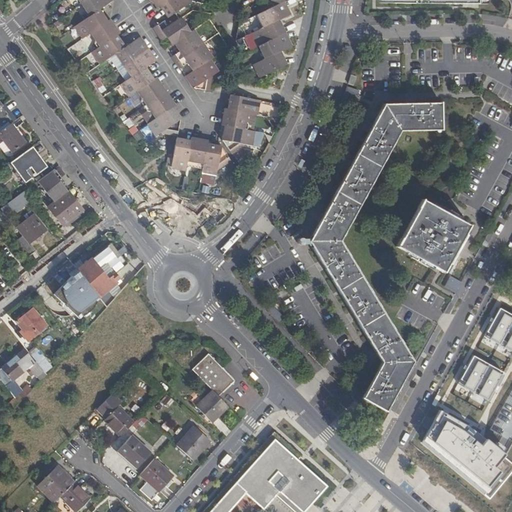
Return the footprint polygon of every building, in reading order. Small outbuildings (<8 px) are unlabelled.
[(88,0),(81,5),(89,16),(99,10),(113,0),(88,0)] [(169,0),(151,0),(157,9),(160,6),(169,0)] [(193,2),(191,0),(169,0),(160,6),(169,18),(193,2)] [(257,15),(263,28),(278,21),(290,15),(284,2),(275,6),(257,15)] [(76,26),(84,38),(91,33),(108,22),(99,10),(89,16),(76,26)] [(91,33),(100,46),(117,35),(119,33),(110,20),(108,22),(91,33)] [(171,29),(168,25),(157,32),(163,41),(167,38),(172,45),(174,44),(192,31),(184,20),(171,29)] [(157,32),(168,25),(165,21),(154,28),(157,32)] [(252,34),(258,46),(284,33),(278,21),(263,28),(252,34)] [(203,44),(194,30),(192,31),(174,44),(179,51),(173,56),(177,62),(203,44)] [(258,46),(265,59),(280,52),(291,46),(284,33),(258,46)] [(92,52),(101,64),(116,54),(125,47),(117,35),(100,46),(92,52)] [(116,54),(124,66),(148,49),(140,37),(125,47),(116,54)] [(213,58),(203,44),(177,62),(181,68),(188,63),(193,71),(211,59),(213,58)] [(124,66),(132,77),(145,68),(155,61),(148,49),(124,66)] [(260,79),(286,65),(280,52),(265,59),(253,65),(260,79)] [(219,71),(211,59),(193,71),(186,75),(194,87),(211,91),(212,88),(215,73),(219,71)] [(121,85),(130,97),(137,92),(154,81),(145,68),(132,77),(121,85)] [(93,80),(99,92),(105,89),(98,77),(93,80)] [(140,102),(144,107),(166,92),(157,79),(154,81),(137,92),(142,98),(140,102)] [(151,112),(156,119),(172,108),(175,106),(166,92),(144,107),(147,111),(151,112)] [(257,115),(259,101),(230,95),(228,109),(247,113),(257,115)] [(259,103),(259,115),(276,116),(277,104),(259,103)] [(382,362),(362,399),(386,412),(413,362),(340,241),(400,131),(441,130),(441,103),(383,104),(309,242),(382,362)] [(0,132),(11,124),(13,123),(0,104),(0,132)] [(159,135),(167,130),(178,132),(180,120),(172,108),(156,119),(148,124),(156,136),(159,135)] [(244,130),(247,113),(228,109),(224,109),(221,126),(225,126),(244,130)] [(24,142),(11,124),(0,132),(0,136),(11,152),(24,142)] [(258,147),(262,133),(244,130),(225,126),(222,140),(232,155),(246,145),(258,147)] [(178,132),(167,130),(159,135),(176,138),(178,132)] [(170,168),(185,171),(187,161),(190,141),(176,138),(173,155),(170,168)] [(187,161),(203,164),(207,145),(207,141),(191,138),(190,141),(187,161)] [(216,172),(231,162),(221,147),(207,145),(203,164),(201,174),(215,177),(216,172)] [(30,149),(44,168),(47,165),(33,146),(30,149)] [(44,168),(30,149),(10,163),(25,183),(44,168)] [(37,182),(54,203),(68,192),(51,171),(37,182)] [(10,217),(33,199),(32,197),(26,190),(2,207),(10,217)] [(83,210),(68,192),(54,203),(48,207),(63,226),(83,210)] [(422,200),(397,247),(444,273),(469,226),(422,200)] [(23,235),(16,240),(28,256),(35,250),(30,243),(46,231),(33,215),(17,227),(23,235)] [(36,289),(76,342),(144,265),(114,230),(36,289)] [(21,331),(28,341),(47,326),(33,308),(16,321),(22,329),(21,331)] [(511,315),(500,308),(484,336),(511,351),(511,315)] [(28,341),(21,331),(14,336),(22,345),(28,341)] [(35,348),(28,353),(35,363),(45,375),(51,368),(35,348)] [(0,381),(5,387),(35,363),(28,353),(25,349),(0,369),(0,381)] [(208,355),(192,370),(212,391),(218,397),(234,381),(208,355)] [(474,356),(458,384),(488,401),(503,373),(474,356)] [(227,408),(227,407),(218,397),(212,391),(210,393),(227,408)] [(211,423),(227,408),(210,393),(195,407),(211,423)] [(121,403),(112,394),(96,410),(105,419),(103,422),(119,437),(134,423),(117,406),(121,403)] [(165,395),(160,402),(168,408),(173,401),(165,395)] [(8,405),(13,410),(19,404),(14,398),(8,405)] [(440,411),(423,444),(490,499),(511,472),(511,464),(466,426),(440,411)] [(194,427),(176,446),(192,461),(209,441),(194,427)] [(274,432),(202,511),(230,511),(246,495),(264,511),(304,511),(312,503),(327,487),(298,461),(301,457),(274,432)] [(150,453),(131,436),(117,452),(136,469),(150,453)] [(173,477),(153,459),(139,475),(159,493),(173,477)] [(36,486),(54,503),(60,497),(74,483),(57,466),(36,486)] [(76,511),(89,499),(74,483),(60,497),(74,511),(76,511)]
